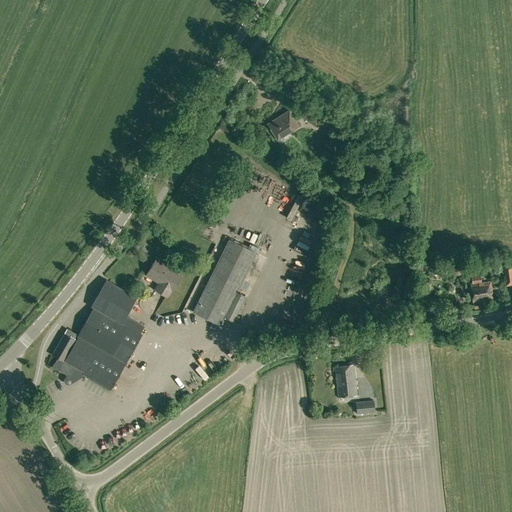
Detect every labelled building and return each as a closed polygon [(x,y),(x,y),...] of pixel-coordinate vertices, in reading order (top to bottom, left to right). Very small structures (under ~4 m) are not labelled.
[(300,116),(316,126),(321,117),(306,107),(300,116)] [(268,124),(277,139),(298,126),(289,111),(268,124)] [(311,205),(325,212),(329,203),(315,196),(311,205)] [(209,328),(217,332),(224,316),(233,321),(245,297),(236,292),(256,252),(229,239),(193,311),(213,320),(209,328)] [(297,249),(295,254),(306,260),(309,255),(297,249)] [(155,289),(167,297),(171,291),(172,291),(182,276),(155,260),(146,275),(158,283),(155,289)] [(440,274),(441,263),(433,263),(432,273),(440,274)] [(506,285),(511,284),(511,267),(511,264),(503,265),(506,285)] [(470,284),(473,302),(493,300),(490,281),(481,282),(480,275),(471,276),(472,284),(470,284)] [(84,374),(110,389),(141,334),(140,333),(144,326),(126,316),(136,297),(106,280),(91,306),(94,307),(78,335),(67,329),(65,333),(64,333),(52,354),(53,354),(58,357),(52,366),(65,374),(66,376),(70,374),(74,376),(77,374),(81,376),(84,374)] [(424,284),(416,284),(415,294),(423,295),(424,284)] [(178,311),(173,313),(176,326),(181,325),(178,311)] [(189,325),(193,327),(197,318),(192,316),(189,325)] [(335,366),(339,397),(357,395),(353,364),(335,366)] [(357,403),(358,413),(374,411),(373,401),(357,403)]
